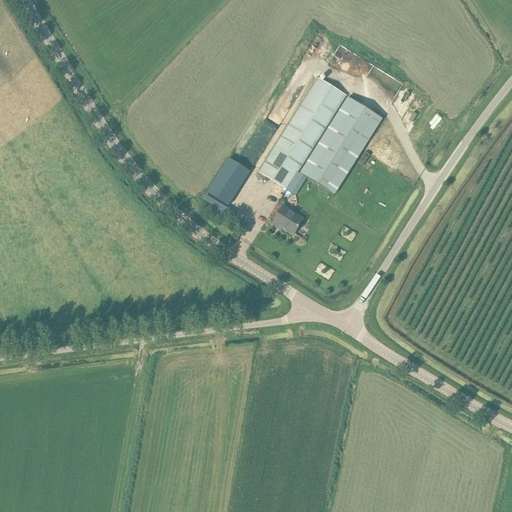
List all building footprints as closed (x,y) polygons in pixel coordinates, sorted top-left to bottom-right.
[(369,75),(389,92),(394,86),(374,68),(369,75)] [(287,190),(298,172),(346,96),(318,78),(258,173),(287,190)] [(300,173),(306,177),(334,195),(382,119),(348,97),(300,173)] [(416,142),(423,148),(438,130),(444,135),(452,124),(433,109),(414,133),(420,138),(416,142)] [(229,157),(209,193),(232,206),(252,170),(229,157)] [(294,195),(302,183),(306,177),(300,173),(298,172),(287,190),(294,195)] [(283,205),(272,224),(292,236),(304,218),(283,205)]
